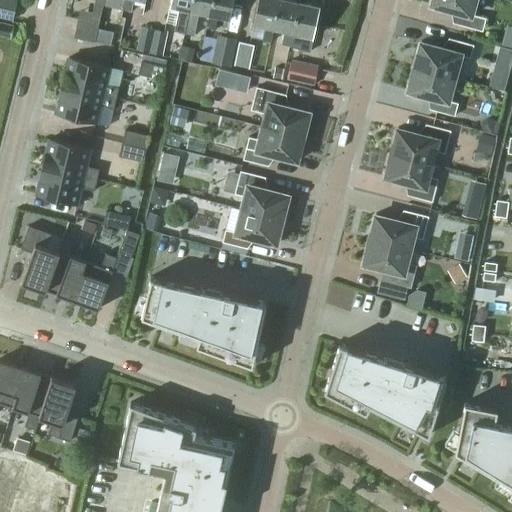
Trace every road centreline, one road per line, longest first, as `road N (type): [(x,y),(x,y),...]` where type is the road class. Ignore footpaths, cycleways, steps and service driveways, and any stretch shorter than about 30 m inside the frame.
road 1 (residential): [(282,417),(384,0)]
road 2 (residential): [(0,317),(282,417)]
road 3 (residential): [(48,0),(0,208)]
road 4 (residential): [(465,511),(370,453),(282,417)]
road 5 (unknown): [(153,262),(311,298)]
road 6 (unknown): [(304,325),(456,355)]
